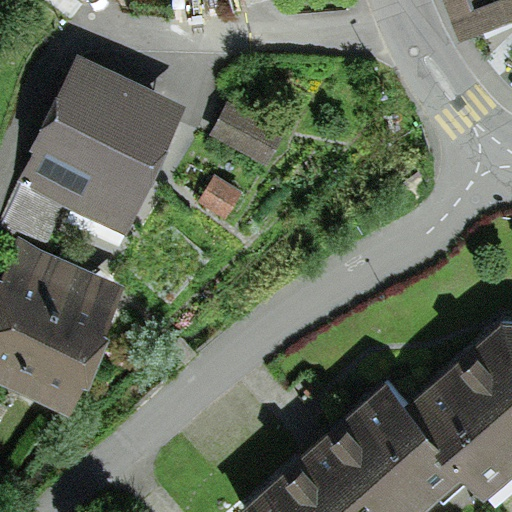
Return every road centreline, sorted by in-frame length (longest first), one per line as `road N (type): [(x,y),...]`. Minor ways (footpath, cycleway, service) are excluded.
road 1 (residential): [(511,157),(408,245),(255,332),(53,511)]
road 2 (residential): [(511,157),(453,111),(397,0)]
